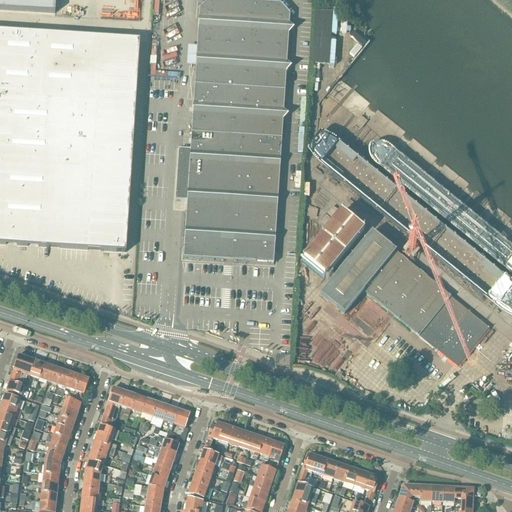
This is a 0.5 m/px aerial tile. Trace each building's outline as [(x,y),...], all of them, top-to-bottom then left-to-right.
[(0,0),(0,10),(55,14),(55,0),(0,0)] [(199,9),(194,87),(284,92),(289,15),(280,5),(210,0),(199,9)] [(315,12),(311,65),(329,66),(333,13),(315,12)] [(0,32),(0,244),(125,253),(140,42),(0,32)] [(194,87),(191,134),(281,140),(284,92),(194,87)] [(274,255),(281,140),(191,134),(189,162),(229,164),(227,198),(223,252),(223,256),(224,258),(228,260),(232,259),(234,257),(234,253),(274,255)] [(189,162),(183,249),(203,251),(203,255),(204,257),(208,259),(212,257),(213,256),(214,251),(217,197),(227,198),(229,164),(189,162)] [(214,251),(223,252),(227,198),(217,197),(214,251)] [(342,211),(303,259),(326,278),(365,230),(342,211)] [(380,306),(389,294),(411,267),(371,234),(320,297),(344,316),(363,293),(380,306)] [(431,283),(411,267),(389,294),(409,310),(431,283)] [(450,299),(431,283),(409,310),(428,326),(450,299)] [(419,338),(425,330),(428,326),(409,310),(389,294),(380,306),(419,338)] [(469,314),(450,299),(428,326),(425,330),(443,345),(469,314)] [(472,317),(469,314),(443,345),(437,352),(457,368),(472,350),(488,330),(472,317)] [(13,371),(10,383),(25,388),(26,389),(30,377),(35,362),(18,356),(15,366),(13,371)] [(277,357),(276,367),(289,368),(289,358),(277,357)] [(35,362),(30,377),(39,380),(44,365),(35,362)] [(44,365),(39,380),(48,383),(53,368),(44,365)] [(53,368),(48,383),(57,386),(62,371),(53,368)] [(62,371),(57,386),(66,389),(71,374),(62,371)] [(71,374),(66,389),(75,392),(80,377),(71,374)] [(74,397),(72,402),(81,405),(84,395),(89,380),(80,377),(75,392),(80,394),(78,398),(74,397)] [(10,383),(6,392),(21,398),(25,388),(10,383)] [(108,404),(101,424),(112,428),(115,421),(112,420),(116,408),(119,409),(120,408),(125,393),(115,389),(112,391),(108,404)] [(53,395),(61,398),(63,397),(64,393),(55,390),(53,395)] [(41,404),(44,395),(40,393),(38,398),(35,397),(34,402),(41,404)] [(125,393),(120,408),(126,410),(124,415),(129,417),(131,411),(136,396),(125,393)] [(5,396),(2,405),(18,411),(21,402),(5,396)] [(136,396),(131,411),(141,415),(146,400),(136,396)] [(45,399),(43,405),(50,407),(52,401),(45,399)] [(66,400),(63,409),(78,414),(81,405),(72,402),(66,400)] [(146,400),(141,415),(152,418),(157,404),(146,400)] [(157,404),(152,418),(163,422),(168,407),(157,404)] [(2,405),(0,410),(0,414),(14,420),(18,411),(2,405)] [(39,407),(33,405),(29,415),(36,417),(39,407)] [(168,407),(163,422),(173,426),(179,411),(168,407)] [(63,409),(60,418),(75,423),(78,414),(63,409)] [(47,414),(48,414),(40,411),(38,418),(44,420),(47,414)] [(179,411),(173,426),(185,430),(190,415),(179,411)] [(0,414),(0,424),(16,430),(11,428),(14,420),(0,414)] [(28,421),(34,423),(36,417),(29,415),(28,421)] [(60,418),(57,427),(72,432),(75,423),(60,418)] [(41,433),(45,423),(37,420),(34,430),(41,433)] [(115,421),(112,428),(123,432),(125,428),(127,422),(125,421),(123,426),(115,423),(116,421),(115,421)] [(31,433),(33,426),(27,423),(25,430),(28,431),(27,434),(30,435),(31,432),(31,433)] [(207,441),(205,446),(206,446),(210,447),(211,442),(212,440),(219,442),(224,427),(213,423),(207,441)] [(0,424),(0,434),(13,439),(16,430),(0,424)] [(100,426),(97,435),(112,440),(117,442),(120,433),(115,432),(100,426)] [(57,427),(54,435),(69,441),(72,432),(57,427)] [(224,427),(219,442),(228,445),(234,430),(224,427)] [(164,438),(168,439),(170,433),(167,432),(166,434),(160,432),(161,429),(160,429),(158,436),(164,438)] [(234,430),(228,445),(239,449),(244,434),(234,430)] [(0,434),(0,444),(5,446),(10,448),(13,439),(0,434)] [(244,434),(239,449),(248,452),(254,437),(244,434)] [(29,437),(23,435),(20,442),(27,444),(29,437)] [(54,435),(51,445),(66,450),(69,441),(54,435)] [(97,435),(94,444),(116,451),(117,447),(111,445),(112,440),(97,435)] [(254,437),(248,452),(254,454),(253,457),(258,458),(259,456),(264,440),(254,437)] [(158,439),(157,443),(163,445),(162,448),(160,447),(159,450),(176,455),(179,446),(158,439)] [(264,440),(259,456),(269,459),(274,444),(264,440)] [(18,448),(25,450),(27,444),(20,442),(18,448)] [(27,450),(28,451),(27,453),(32,452),(34,453),(37,444),(35,444),(30,442),(27,450)] [(94,444),(91,453),(106,458),(113,460),(116,451),(94,444)] [(274,444),(269,459),(274,461),(273,463),(278,465),(284,447),(274,444)] [(51,445),(47,454),(63,459),(66,450),(51,445)] [(160,453),(158,459),(173,464),(176,455),(159,450),(158,452),(160,453)] [(204,452),(200,462),(215,468),(217,462),(221,463),(222,458),(219,457),(208,454),(204,452)] [(91,453),(88,462),(103,466),(106,458),(91,453)] [(45,460),(45,465),(60,467),(61,465),(63,459),(47,454),(45,460)] [(128,455),(126,455),(123,463),(129,465),(131,457),(132,457),(132,456),(128,455)] [(307,455),(298,483),(303,484),(307,472),(312,474),(317,458),(307,455)] [(145,459),(135,456),(134,461),(139,463),(144,465),(145,459)] [(317,458),(312,474),(322,477),(328,462),(317,458)] [(154,466),(153,468),(170,473),(173,464),(158,459),(155,466),(154,466)] [(246,461),(247,460),(245,459),(243,465),(250,467),(252,463),(246,461)] [(262,461),(260,467),(261,468),(266,469),(268,463),(262,461)] [(88,462),(85,471),(101,474),(103,466),(88,462)] [(200,462),(196,473),(211,478),(215,468),(200,462)] [(328,462),(322,477),(333,481),(338,466),(328,462)] [(38,465),(37,473),(59,476),(60,467),(45,465),(44,466),(38,465)] [(227,472),(234,474),(236,468),(229,466),(227,472)] [(338,466),(333,481),(343,484),(348,469),(338,466)] [(258,467),(256,471),(259,472),(257,478),(272,483),(275,473),(271,471),(266,469),(261,468),(258,467)] [(150,472),(149,476),(152,477),(167,482),(170,473),(153,468),(152,470),(154,471),(153,473),(150,472)] [(348,469),(343,484),(354,488),(359,472),(348,469)] [(85,471),(84,481),(100,483),(101,474),(85,471)] [(235,479),(241,482),(244,474),(238,471),(235,479)] [(224,482),(224,483),(230,485),(234,474),(227,472),(226,476),(228,477),(226,483),(224,482)] [(359,472),(354,488),(364,491),(369,476),(359,472)] [(37,473),(37,474),(43,475),(42,484),(58,486),(59,476),(37,473)] [(196,473),(193,484),(207,489),(211,478),(196,473)] [(362,499),(360,503),(365,505),(369,507),(379,479),(369,476),(364,491),(369,493),(366,500),(362,499)] [(152,477),(148,489),(164,491),(167,482),(152,477)] [(250,483),(249,487),(254,489),(268,494),(272,483),(257,478),(255,484),(250,483)] [(84,481),(83,490),(99,492),(100,483),(84,481)] [(224,483),(221,492),(227,494),(230,485),(224,483)] [(42,484),(41,493),(57,495),(58,486),(42,484)] [(193,484),(189,496),(194,498),(194,497),(204,500),(207,489),(193,484)] [(298,485),(295,494),(317,501),(318,497),(320,492),(313,490),(298,485)] [(420,487),(402,486),(398,499),(409,503),(411,499),(419,499),(420,499),(420,487)] [(134,492),(134,496),(146,498),(162,500),(164,491),(148,489),(135,487),(134,492)] [(432,488),(420,487),(420,499),(419,499),(419,503),(431,504),(432,488)] [(443,489),(432,488),(431,504),(442,504),(443,489)] [(254,489),(250,499),(265,504),(268,494),(254,489)] [(454,489),(443,489),(442,504),(453,505),(453,501),(454,489)] [(473,500),(473,490),(454,489),(453,501),(460,502),(461,502),(461,499),(473,500)] [(83,490),(82,500),(98,501),(99,492),(83,490)] [(41,493),(40,503),(56,505),(57,495),(41,493)] [(232,507),(236,496),(231,494),(227,505),(232,507)] [(295,494),(292,503),(307,508),(309,503),(315,506),(317,501),(295,494)] [(322,503),(325,504),(324,504),(329,506),(330,506),(333,496),(325,494),(322,503)] [(18,495),(14,495),(10,495),(10,505),(11,505),(16,506),(17,506),(18,495)] [(146,498),(144,507),(160,510),(161,504),(162,500),(146,498)] [(244,504),(242,510),(247,511),(248,511),(249,511),(253,511),(261,511),(265,504),(250,499),(248,505),(244,504)] [(398,499),(394,510),(400,511),(410,511),(413,504),(409,503),(398,499)] [(471,511),(473,500),(461,499),(461,502),(460,502),(460,511),(471,511)] [(81,504),(81,510),(96,511),(97,507),(103,508),(104,503),(98,502),(98,501),(82,500),(81,504)] [(188,500),(185,511),(189,511),(201,511),(203,503),(193,502),(193,501),(188,500)] [(40,503),(38,511),(55,511),(56,505),(40,503)] [(292,503),(289,511),(291,511),(305,511),(307,508),(292,503)]
